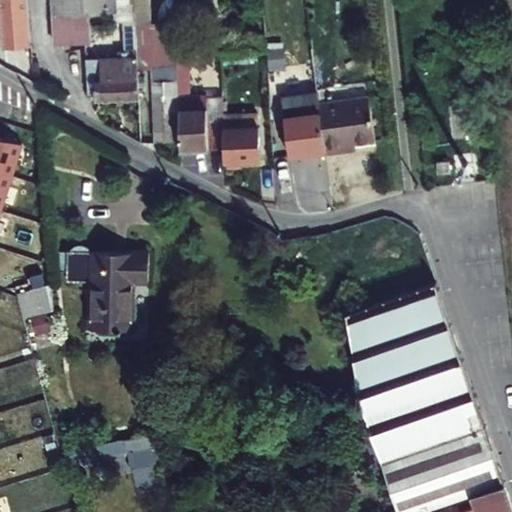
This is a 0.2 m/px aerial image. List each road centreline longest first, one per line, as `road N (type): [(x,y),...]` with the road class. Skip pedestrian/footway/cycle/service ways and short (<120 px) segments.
road 1 (tertiary): [(415,206),(390,203),(310,222),(276,219),(0,72)]
road 2 (tertiary): [(415,206),(511,467)]
